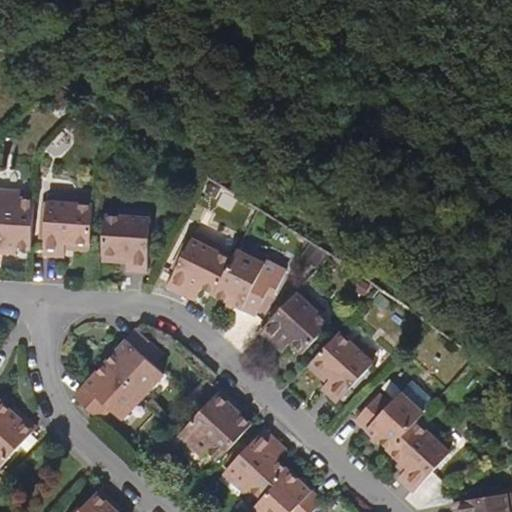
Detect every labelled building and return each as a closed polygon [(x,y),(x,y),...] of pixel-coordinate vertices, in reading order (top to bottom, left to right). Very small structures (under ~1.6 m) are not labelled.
[(34,249),(37,201),(22,200),(22,192),(0,191),(0,252),(11,254),(12,248),(34,249)] [(95,246),(97,207),(53,204),(49,256),(69,257),(70,244),(95,246)] [(152,272),(156,220),(110,216),(107,256),(132,257),(131,270),(152,272)] [(219,294),(237,259),(196,238),(172,286),(200,300),(206,288),(219,294)] [(276,285),(263,278),(270,264),(242,249),(237,259),(219,294),(261,315),(276,285)] [(306,354),(332,327),(299,295),(264,332),(287,354),(296,345),(306,354)] [(165,374),(153,363),(163,353),(138,330),(108,363),(144,396),(165,374)] [(339,404),(375,367),(342,335),(316,363),(334,381),(325,390),(339,404)] [(144,396),(108,363),(77,396),(101,419),(111,408),(123,419),(144,396)] [(220,462),(254,425),(239,411),(243,406),(226,391),(183,436),(205,458),(210,452),(220,462)] [(421,423),(428,416),(407,395),(395,407),(385,397),(361,423),(393,453),(421,423)] [(0,473),(39,429),(21,413),(18,417),(0,401),(0,473)] [(419,493),(455,456),(421,423),(393,453),(412,471),(405,479),(419,493)] [(263,502),(291,472),(280,462),(288,453),(266,432),(230,470),(263,502)] [(315,511),(324,503),(291,472),(263,502),(258,508),(262,511),(315,511)] [(116,511),(115,511),(118,507),(101,490),(80,511),(116,511)] [(511,511),(511,495),(460,503),(461,511),(511,511)]
